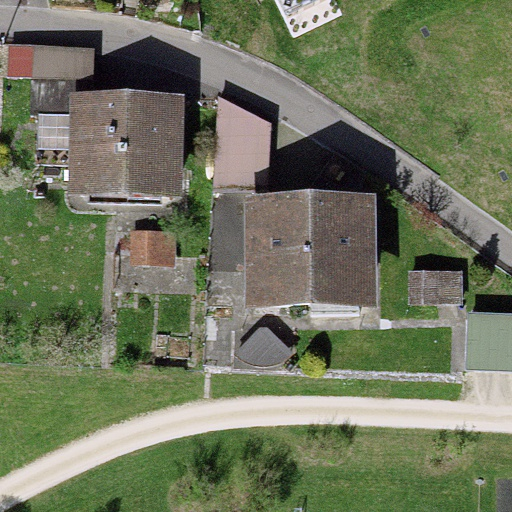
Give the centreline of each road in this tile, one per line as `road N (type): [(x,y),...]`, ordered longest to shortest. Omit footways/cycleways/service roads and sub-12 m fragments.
road 1 (residential): [(511,231),(364,122),(144,42),(0,30)]
road 2 (residential): [(0,495),(54,464),(168,423),(324,410),(511,417)]
